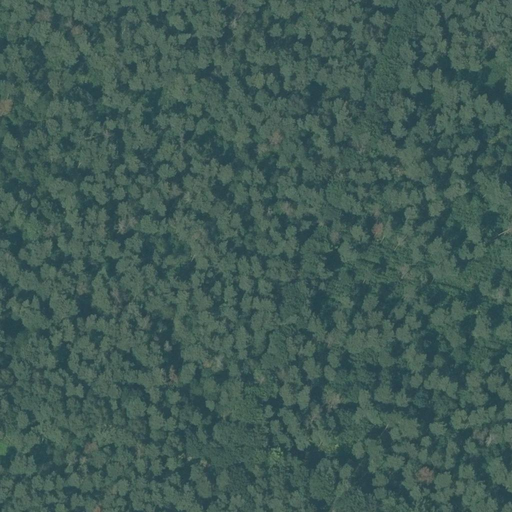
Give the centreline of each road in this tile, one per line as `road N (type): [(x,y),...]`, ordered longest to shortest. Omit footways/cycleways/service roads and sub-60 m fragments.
road 1 (track): [(213,467),(396,0)]
road 2 (track): [(213,467),(0,391)]
road 3 (track): [(330,511),(213,467)]
